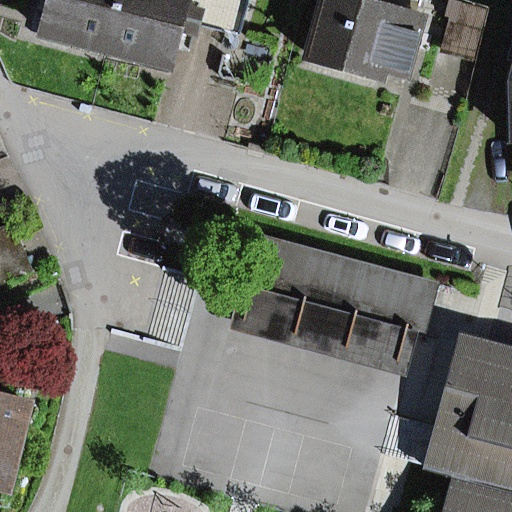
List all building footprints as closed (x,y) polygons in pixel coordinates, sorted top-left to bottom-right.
[(51,0),(43,34),(108,51),(121,0),(51,0)] [(121,0),(108,51),(172,68),(182,28),(195,31),(199,16),(233,24),(239,0),(121,0)] [(380,76),(383,66),(407,73),(422,20),(354,0),(326,0),(310,55),(380,76)] [(442,52),(470,59),(482,15),(454,7),(442,52)] [(0,283),(30,272),(12,228),(0,232),(0,283)] [(418,337),(425,339),(440,284),(248,232),(233,287),(241,289),(231,328),(407,375),(418,337)] [(511,511),(511,353),(463,341),(434,451),(429,470),(456,477),(455,481),(446,511),(511,511)] [(0,476),(8,479),(26,405),(0,398),(0,476)]
